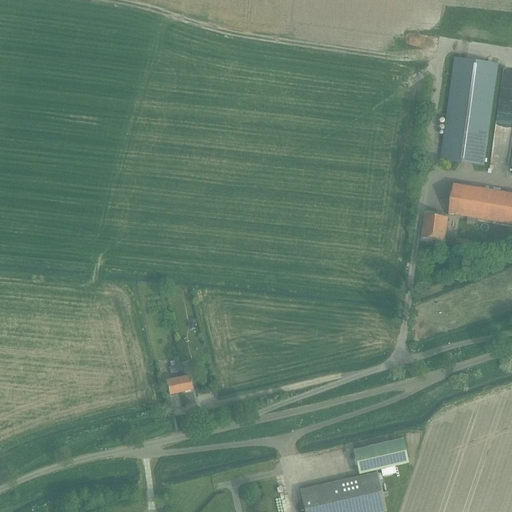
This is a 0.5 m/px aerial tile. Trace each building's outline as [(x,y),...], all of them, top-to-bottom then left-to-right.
[(441,160),(484,166),(495,87),(498,63),(455,58),(452,81),(441,160)] [(511,145),(511,135),(511,96),(501,96),(500,112),(498,111),(493,164),(507,165),(507,159),(511,159),(511,152),(506,152),(507,145),(511,145)] [(449,213),(511,223),(511,193),(454,184),(449,213)] [(421,238),(422,239),(444,242),(448,217),(425,214),(421,238)] [(456,246),(468,248),(469,240),(457,238),(456,246)] [(189,375),(177,378),(180,392),(192,389),(189,375)] [(180,392),(177,378),(166,381),(169,394),(180,392)] [(402,439),(352,450),(358,474),(380,469),(382,476),(395,473),(394,466),(397,465),(408,463),(402,439)] [(382,497),(388,495),(386,491),(381,492),(377,472),(299,490),(303,511),(380,511),(386,511),(382,497)]
